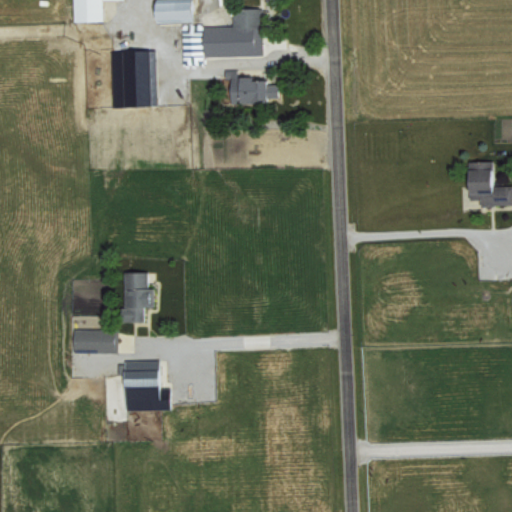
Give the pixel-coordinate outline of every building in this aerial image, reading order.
[(77,0),(78,21),(108,20),(107,0),(77,0)] [(159,0),(160,21),(200,20),(198,0),(159,0)] [(265,7),(237,8),(238,24),(208,25),(209,56),(266,54),(265,7)] [(137,49),(137,39),(115,39),(117,77),(173,75),(172,48),(137,49)] [(236,75),(236,101),(283,102),(283,83),(273,83),(273,75),(236,75)] [(511,184),(501,185),(500,160),(474,160),(475,199),(486,199),(486,205),(511,204),(511,184)] [(154,270),(129,271),(130,320),(149,320),(149,306),(158,306),(158,285),(154,285),(154,270)] [(78,350),(121,351),(122,329),(79,327),(78,350)]
